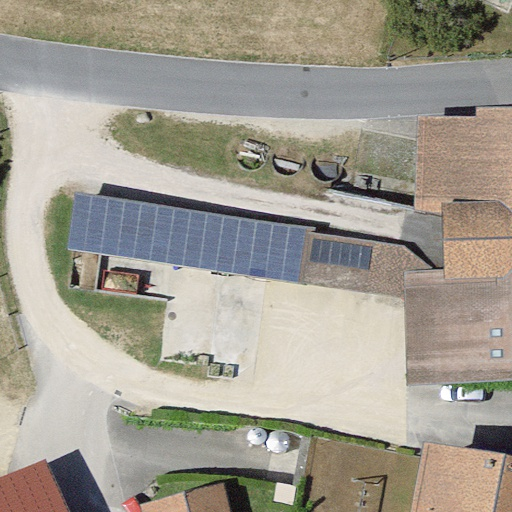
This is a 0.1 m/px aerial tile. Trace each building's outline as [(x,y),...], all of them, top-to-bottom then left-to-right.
[(511,386),(511,128),(413,129),(414,214),(433,214),(434,291),(402,291),(402,387),(511,386)] [(303,283),(311,226),(77,192),(68,248),(303,283)] [(511,511),(511,472),(415,454),(404,511),(511,511)] [(0,511),(63,511),(41,462),(0,480),(0,511)] [(230,511),(223,484),(143,505),(144,511),(230,511)]
